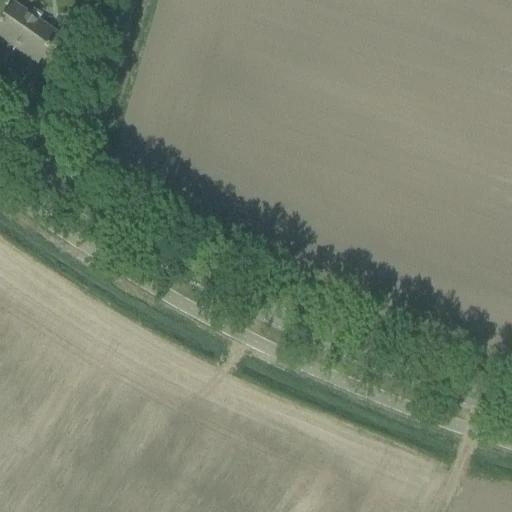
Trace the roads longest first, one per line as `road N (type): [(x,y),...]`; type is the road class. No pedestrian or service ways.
road 1 (tertiary): [(511,412),(373,362),(265,311),(67,194)]
road 2 (unclassified): [(124,0),(67,194)]
